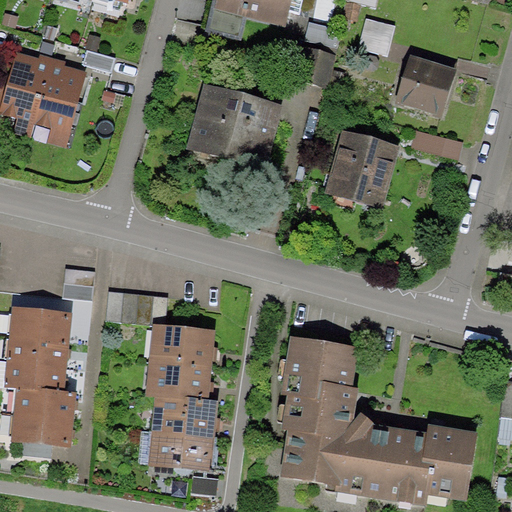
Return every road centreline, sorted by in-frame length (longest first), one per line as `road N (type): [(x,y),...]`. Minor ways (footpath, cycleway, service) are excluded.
road 1 (residential): [(111,222),(452,315)]
road 2 (track): [(222,511),(261,264)]
road 3 (residential): [(111,222),(171,0)]
road 4 (residential): [(452,315),(511,93)]
road 5 (track): [(0,489),(123,511)]
